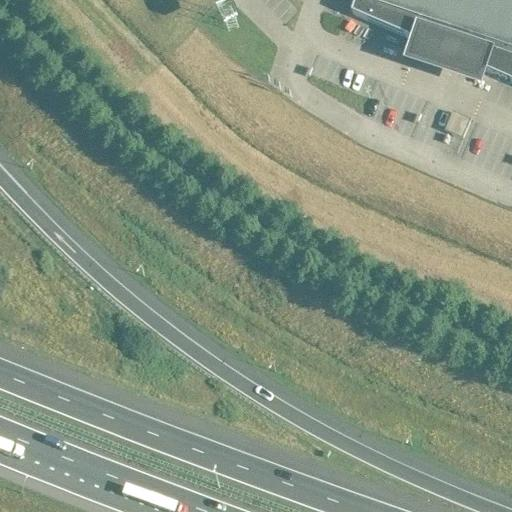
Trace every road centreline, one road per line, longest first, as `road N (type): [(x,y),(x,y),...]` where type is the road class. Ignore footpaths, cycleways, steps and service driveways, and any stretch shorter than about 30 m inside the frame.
road 1 (motorway): [(502,511),(246,386),(0,180)]
road 2 (motorway): [(365,511),(0,373)]
road 3 (unknown): [(315,23),(305,52),(317,87),(511,180)]
road 4 (motorway): [(0,432),(205,511)]
road 5 (unknown): [(315,23),(511,106)]
